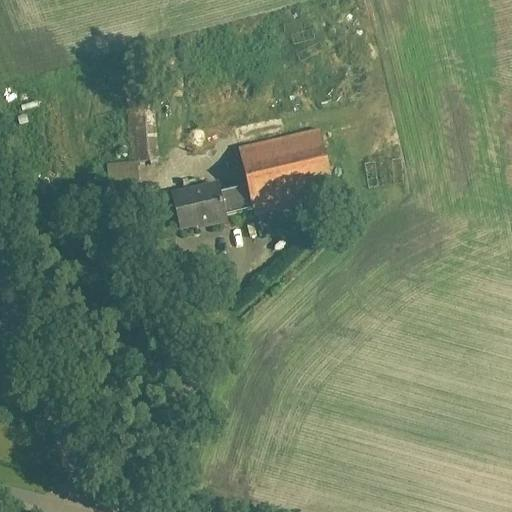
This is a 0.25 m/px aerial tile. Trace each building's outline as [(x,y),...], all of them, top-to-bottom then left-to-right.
[(153,97),(130,99),(136,160),(158,158),(153,97)] [(408,126),(411,186),(432,185),(429,125),(408,126)] [(343,195),(327,128),(241,148),(249,184),(254,206),(257,216),(343,195)] [(140,165),(109,166),(111,189),(141,187),(140,165)] [(232,211),(227,189),(225,181),(182,191),(192,229),(235,219),(232,211)] [(254,206),(249,184),(227,189),(232,211),(254,206)]
